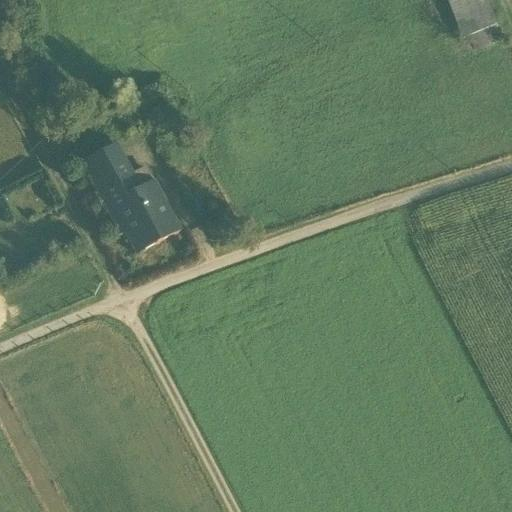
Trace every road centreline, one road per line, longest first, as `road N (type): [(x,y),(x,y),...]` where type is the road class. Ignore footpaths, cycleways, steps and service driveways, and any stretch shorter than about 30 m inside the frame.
road 1 (residential): [(0,349),(257,240),(511,165)]
road 2 (track): [(234,511),(0,75)]
